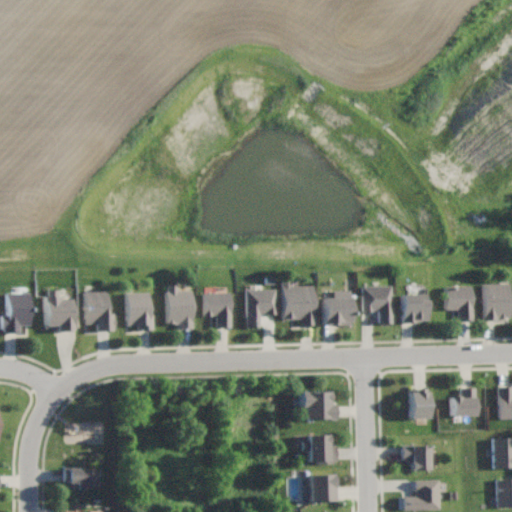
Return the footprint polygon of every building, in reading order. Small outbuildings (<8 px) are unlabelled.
[(289,278),(289,286),(310,285),(311,323),(299,323),(299,317),(280,318),(279,278),(289,278)] [(481,283),(508,282),(508,316),(494,316),(494,318),(482,319),(481,283)] [(189,290),(190,327),(175,328),(175,322),(163,323),(163,291),(165,291),(164,284),(174,284),(174,290),(189,290)] [(388,285),(389,322),(376,322),(376,310),(359,310),(359,286),(388,285)] [(470,285),(470,320),(456,320),(456,308),(444,309),(443,286),(470,285)] [(41,295),(47,295),(47,289),(56,289),(56,298),(70,298),(70,314),(73,314),(73,327),(69,327),(69,329),(55,330),(55,326),(44,326),(44,324),(42,324),(41,295)] [(243,289),(272,289),(272,313),(263,313),(263,312),(257,312),(257,325),(244,325),(243,289)] [(349,296),(349,323),(320,323),(320,297),(332,296),(332,289),(349,289),(349,296)] [(83,290),(105,290),(105,312),(111,312),(111,315),(112,315),(112,328),(110,328),(110,329),(94,329),(94,322),(83,322),(83,290)] [(0,314),(5,314),(5,291),(28,291),(28,324),(17,324),(16,332),(1,331),(1,328),(0,328),(0,314)] [(124,292),(146,291),(146,314),(151,314),(152,328),(136,329),(136,323),(124,323),(124,292)] [(228,325),(213,326),(213,314),(201,314),(200,293),(227,292),(228,325)] [(424,318),(414,318),(414,320),(399,321),(399,294),(424,293),(424,318)] [(511,393),(511,417),(497,418),(497,385),(511,385),(511,393)] [(474,414),(449,414),(449,396),(456,395),(456,393),(459,393),(459,387),(473,387),(474,414)] [(427,417),(408,418),(408,389),(427,389),(427,417)] [(302,418),(302,405),(298,405),(298,391),(327,390),(327,404),(333,403),(333,417),(302,418)] [(305,433),(326,433),(326,441),(329,441),(329,445),(333,445),(333,459),(331,459),(331,461),(315,461),(315,460),(306,460),(306,450),(301,450),(301,440),(305,440),(305,433)] [(511,466),(491,466),(491,437),(511,437),(511,466)] [(426,444),(426,468),(408,469),(408,458),(400,459),(400,445),(426,444)] [(75,466),(75,468),(95,468),(95,486),(85,486),(85,487),(75,487),(75,481),(63,481),(63,466),(75,466)] [(336,500),(308,501),(307,474),(335,474),(336,500)] [(495,479),(511,478),(511,505),(496,505),(495,479)] [(438,508),(400,508),(400,495),(413,495),(413,480),(438,479),(438,508)] [(79,509),(100,509),(100,511),(63,511),(63,506),(65,506),(65,502),(79,502),(79,509)]
